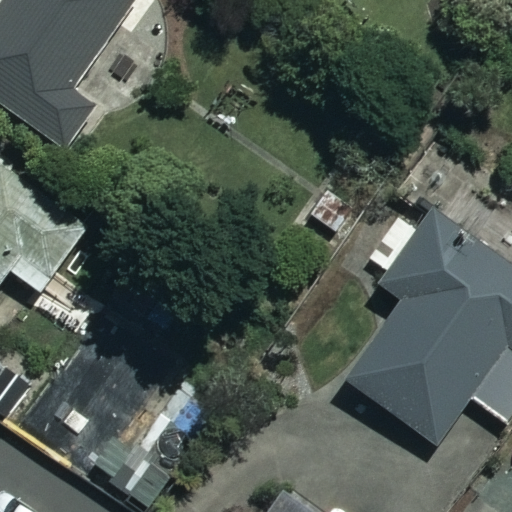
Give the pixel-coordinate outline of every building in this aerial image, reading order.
[(89,82),(143,0),(4,0),(0,7),(0,103),(72,151),(109,96),(89,82)] [(0,159),(0,293),(15,273),(45,295),(99,219),(5,152),(0,159)] [(511,267),(435,213),(382,288),(404,303),(348,383),(436,446),(469,400),(505,426),(511,415),(511,267)] [(125,434),(98,470),(132,496),(159,460),(125,434)] [(310,511),(299,503),(291,511),(310,511)]
